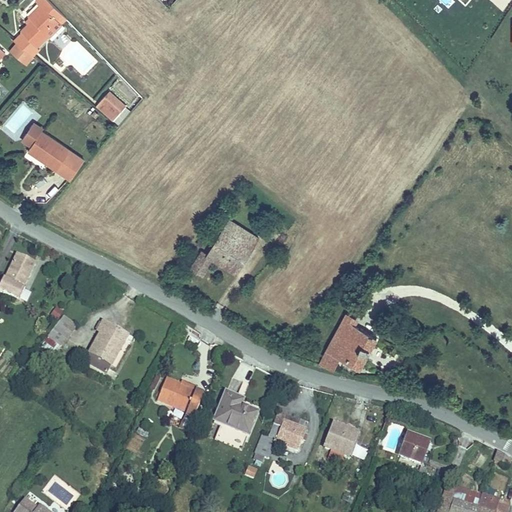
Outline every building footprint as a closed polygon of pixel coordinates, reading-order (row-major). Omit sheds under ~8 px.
[(36,50),(50,37),(46,33),(57,23),(62,28),(68,22),(48,0),(41,6),(27,19),(31,23),(21,33),(21,34),(13,42),(31,56),(37,51),(36,50)] [(53,40),(63,30),(62,28),(57,23),(46,33),(50,37),(53,40)] [(113,120),(120,113),(107,100),(100,109),(113,120)] [(114,120),(118,124),(130,112),(126,108),(114,120)] [(28,149),(38,155),(40,151),(59,164),(70,149),(40,129),(28,149)] [(40,151),(38,155),(57,167),(59,164),(40,151)] [(231,220),(224,230),(255,248),(261,238),(231,220)] [(255,248),(224,230),(208,254),(203,252),(192,269),(203,276),(215,259),(239,273),(255,248)] [(0,290),(17,299),(33,263),(17,256),(0,289),(0,290)] [(58,320),(62,310),(53,306),(49,316),(58,320)] [(347,314),(344,320),(353,325),(356,318),(347,314)] [(66,318),(47,337),(60,347),(77,327),(66,318)] [(344,320),(320,365),(335,370),(340,358),(360,368),(377,337),(353,325),(344,320)] [(109,374),(128,337),(103,324),(98,334),(99,336),(89,354),(91,357),(87,363),(109,374)] [(194,395),(180,389),(165,384),(156,405),(185,417),(185,422),(191,423),(198,406),(192,402),(194,395)] [(181,384),(180,389),(194,395),(196,391),(181,384)] [(226,394),(210,420),(242,439),(255,419),(239,409),(233,406),(237,400),(226,394)] [(242,403),(237,400),(233,406),(239,409),(242,403)] [(136,433),(145,438),(152,426),(142,421),(136,433)] [(298,451),(307,431),(283,422),(281,428),(273,426),(269,440),(262,437),(257,452),(269,455),(275,442),(298,451)] [(348,457),(357,435),(333,426),(324,447),(330,450),(327,458),(342,463),(345,456),(348,457)] [(429,443),(409,436),(400,457),(422,464),(429,443)] [(364,460),(368,450),(356,445),(352,455),(364,460)] [(505,469),(510,460),(498,453),(494,463),(505,469)] [(318,468),(329,472),(330,466),(320,463),(318,468)] [(254,478),(257,469),(248,465),(244,474),(254,478)] [(437,511),(448,511),(452,498),(454,486),(447,484),(437,511)] [(478,508),(482,494),(454,485),(454,486),(452,498),(475,507),(478,508)] [(489,511),(505,511),(508,503),(482,494),(478,508),(489,511)] [(51,511),(39,503),(36,506),(24,497),(16,507),(23,511),(22,511),(51,511)] [(448,511),(474,511),(475,507),(452,498),(448,511)]
